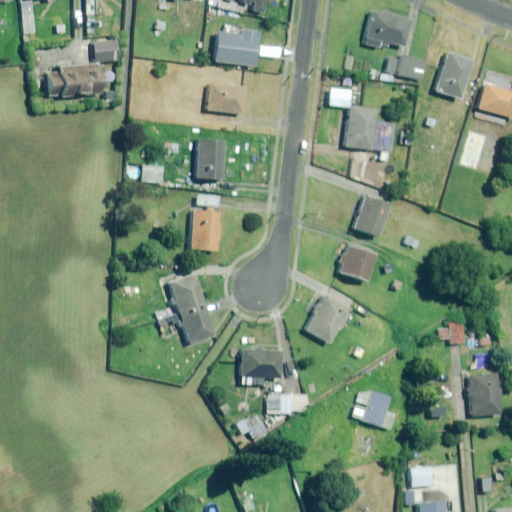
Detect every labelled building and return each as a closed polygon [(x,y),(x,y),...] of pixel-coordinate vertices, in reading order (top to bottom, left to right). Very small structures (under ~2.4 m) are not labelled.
[(93,0),(81,0),(82,15),(93,15),(93,0)] [(260,0),(234,0),(251,4),(249,11),(257,13),(260,0)] [(405,21),(368,12),(360,44),(372,47),(374,41),(398,47),(405,21)] [(250,66),(253,33),(237,32),(236,36),(210,33),(207,62),(250,66)] [(112,61),(111,42),(87,43),(88,62),(112,61)] [(468,62),(443,53),(430,91),(455,100),(468,62)] [(420,61),(397,56),(396,61),(385,59),(382,73),(416,80),(420,61)] [(96,94),(94,66),(53,68),(54,74),(43,74),(44,97),(96,94)] [(240,87),(204,83),(202,111),(237,114),(240,87)] [(511,114),(511,93),(481,85),(474,108),(511,119),(511,114)] [(370,110),(343,107),(339,147),(365,150),(370,110)] [(219,141),(193,140),(191,179),(218,180),(219,141)] [(475,147),(460,144),(456,159),(471,163),(475,147)] [(158,166),(138,166),(138,182),(157,183),(158,166)] [(214,196),(192,195),(192,204),(214,206),(214,196)] [(383,206),(358,198),(348,229),(373,237),(383,206)] [(215,211),(188,210),(187,250),(213,251),(215,211)] [(371,256),(342,247),(333,274),(362,283),(371,256)] [(210,336),(189,275),(164,284),(184,344),(210,336)] [(141,295),(139,285),(119,288),(121,299),(141,295)] [(345,310),(320,296),(300,330),(325,345),(345,310)] [(461,324),(446,323),(445,343),(460,344),(461,324)] [(486,333),(477,333),(477,345),(486,345),(486,333)] [(276,353),(238,351),(236,385),(244,385),(244,378),(274,379),(276,353)] [(498,393),(496,375),(464,377),(467,416),(495,414),(494,394),(498,393)] [(393,400),(366,392),(361,411),(350,407),(347,418),(384,429),(393,400)] [(286,414),(285,396),(264,396),(264,414),(286,414)] [(245,430),(249,437),(262,429),(258,422),(245,430)] [(372,446),(372,439),(352,441),(352,448),(372,446)] [(502,467),(491,467),(491,480),(502,480),(502,467)] [(427,486),(426,468),(406,469),(407,487),(427,486)] [(439,511),(438,501),(411,504),(412,511),(439,511)]
